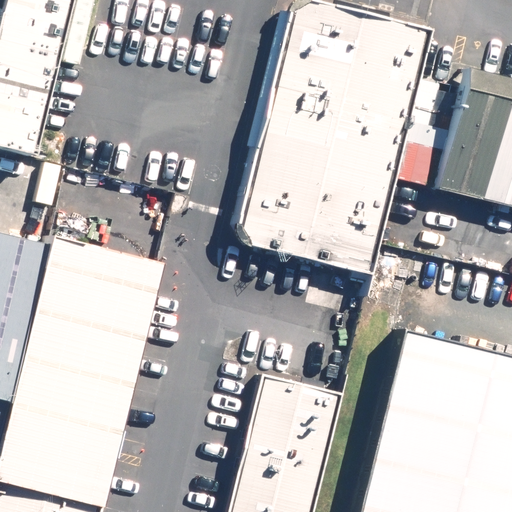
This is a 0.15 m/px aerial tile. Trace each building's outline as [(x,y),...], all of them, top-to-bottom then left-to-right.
[(0,0),(0,147),(26,154),(64,0),(0,0)] [(109,0),(68,0),(62,31),(105,40),(113,1),(109,0)] [(414,56),(421,29),(307,0),(295,0),(234,247),(358,278),(414,56)] [(412,81),(398,135),(419,140),(433,86),(412,81)] [(511,103),(458,90),(433,189),(511,208),(511,103)] [(0,407),(0,511),(90,511),(154,262),(44,235),(41,247),(0,407)] [(0,407),(41,247),(0,236),(0,407)] [(371,245),(367,261),(444,279),(447,263),(371,245)] [(511,278),(494,274),(490,291),(511,295),(511,278)] [(511,511),(511,364),(396,335),(350,511),(511,511)] [(220,511),(305,511),(335,397),(255,376),(220,511)]
